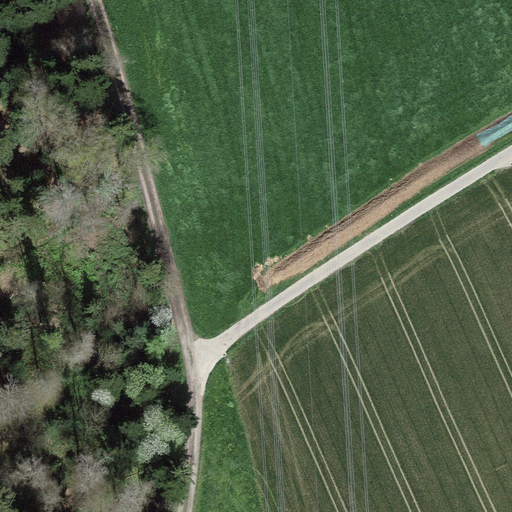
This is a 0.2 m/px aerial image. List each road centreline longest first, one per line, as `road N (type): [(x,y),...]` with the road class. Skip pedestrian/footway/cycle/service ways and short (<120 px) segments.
road 1 (track): [(180,511),(200,355),(80,0)]
road 2 (track): [(200,355),(511,152)]
